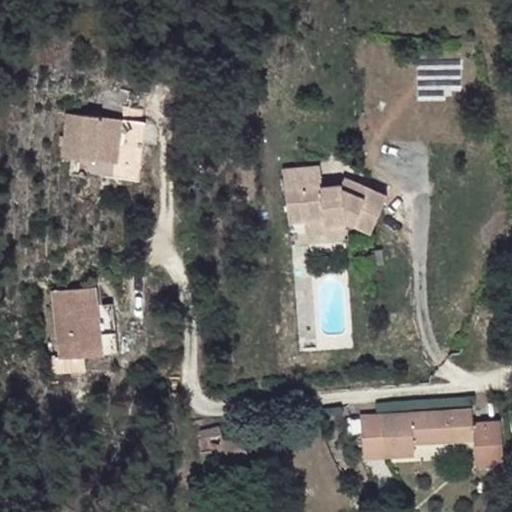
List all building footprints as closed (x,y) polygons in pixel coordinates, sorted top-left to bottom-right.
[(254,108),(256,89),(240,89),(239,106),(254,108)] [(118,163),(122,119),(68,113),(63,157),(118,163)] [(142,166),(147,121),(122,119),(118,163),(142,166)] [(388,196),(344,177),(340,185),(323,187),(321,166),(283,170),(289,223),(304,221),(324,218),(325,224),(347,222),(371,233),(388,196)] [(348,231),(347,222),(325,224),(324,218),(304,221),(307,236),(348,231)] [(98,305),(95,286),(53,291),(60,360),(104,355),(98,305)] [(114,303),(98,305),(104,355),(119,353),(114,303)] [(505,464),(502,421),(474,423),(473,408),(381,414),(383,458),(415,456),(414,443),(474,440),(475,465),(505,464)] [(382,437),(381,414),(373,415),(375,437),(382,437)] [(225,441),(220,426),(199,432),(205,466),(212,464),(216,474),(232,469),(225,441)] [(251,463),(242,435),(225,441),(232,469),(251,463)]
